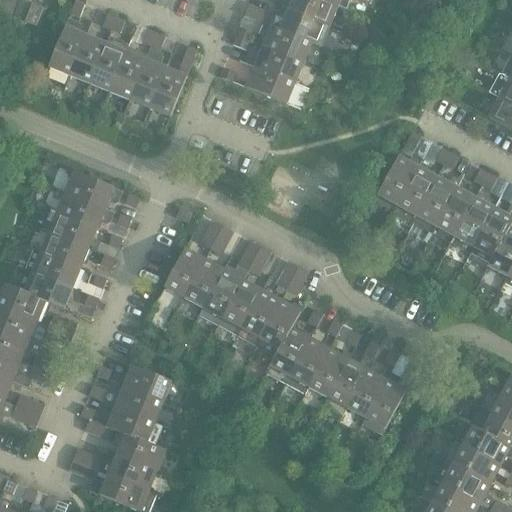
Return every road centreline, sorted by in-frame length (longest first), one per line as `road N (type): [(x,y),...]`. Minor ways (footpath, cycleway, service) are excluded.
road 1 (residential): [(511,351),(476,336),(423,350),(338,299),(325,262),(167,179)]
road 2 (residential): [(40,479),(167,179)]
road 3 (residential): [(167,179),(0,107)]
